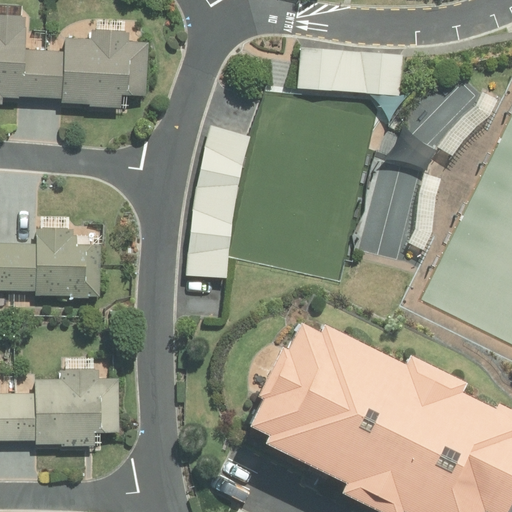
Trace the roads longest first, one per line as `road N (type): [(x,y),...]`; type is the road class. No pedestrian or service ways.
road 1 (residential): [(163,494),(152,359),(165,178)]
road 2 (residential): [(511,1),(471,17),(404,26),(262,13),(220,32)]
road 3 (residential): [(0,155),(165,178)]
road 4 (residential): [(0,497),(163,494)]
road 5 (residential): [(165,178),(192,79),(220,32)]
